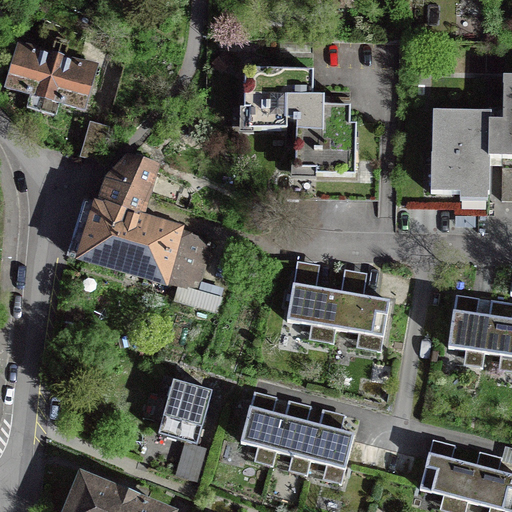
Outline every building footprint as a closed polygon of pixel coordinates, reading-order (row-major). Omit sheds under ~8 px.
[(45,0),(30,0),(31,17),(113,51),(115,30),(45,0)] [(6,90),(83,113),(95,71),(56,60),(17,50),(6,90)] [(158,83),(126,57),(110,115),(131,122),(158,83)] [(355,128),(349,128),(349,110),(322,109),(323,105),(323,101),(312,100),(312,75),(243,73),(242,112),(248,112),(247,132),(285,133),(285,124),(292,125),(292,128),(295,128),(294,172),(314,172),(314,178),(354,179),(355,128)] [(432,114),(430,196),(488,197),(489,161),(497,161),(511,161),(511,80),(503,80),(502,125),(490,124),(490,116),(432,114)] [(80,159),(98,164),(107,131),(89,125),(80,159)] [(145,224),(140,223),(145,205),(156,169),(132,162),(127,160),(105,184),(103,192),(98,210),(85,206),(69,258),(84,262),(83,265),(88,266),(89,264),(178,289),(174,303),(215,314),(220,300),(195,293),(209,245),(190,239),(190,238),(145,224)] [(511,203),(511,171),(501,171),(500,204),(511,203)] [(344,273),(340,297),(314,292),(316,284),(318,268),(296,265),(286,324),(334,332),(382,341),(388,305),(362,300),(364,290),(366,276),(344,273)] [(491,303),(488,320),(473,318),(468,317),(470,300),(455,298),(452,315),(447,351),(483,356),(511,360),(511,323),(509,323),(504,322),(506,306),(491,303)] [(157,437),(196,448),(211,395),(172,384),(157,437)] [(240,446),(275,455),(309,464),(344,473),(345,469),(352,443),(353,438),(339,434),(333,433),(338,416),(322,412),(318,429),(305,425),(299,424),(304,407),(288,403),(284,420),(270,416),(264,415),(268,398),(253,394),(240,446)] [(479,455),(475,470),(447,462),(442,461),(446,446),(432,442),(419,492),(466,505),(495,511),(511,511),(511,479),(494,474),(489,473),(493,458),(479,455)] [(157,511),(132,502),(134,497),(120,491),(118,496),(81,481),(67,511),(157,511)]
